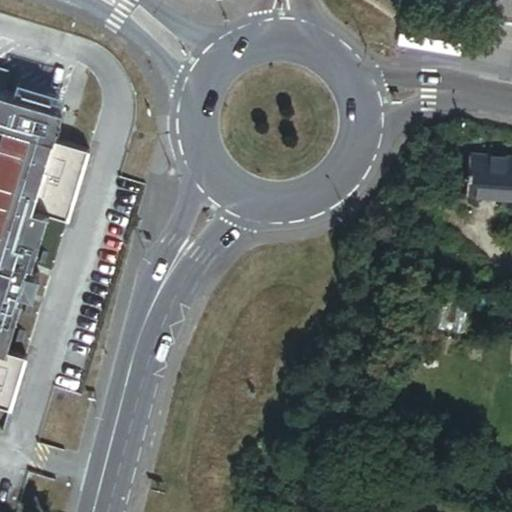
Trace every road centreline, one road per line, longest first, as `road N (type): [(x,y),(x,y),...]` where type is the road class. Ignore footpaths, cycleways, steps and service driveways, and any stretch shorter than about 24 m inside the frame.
road 1 (primary): [(104,511),(150,330),(189,247)]
road 2 (primary): [(261,212),(289,213),(338,190),(364,143)]
